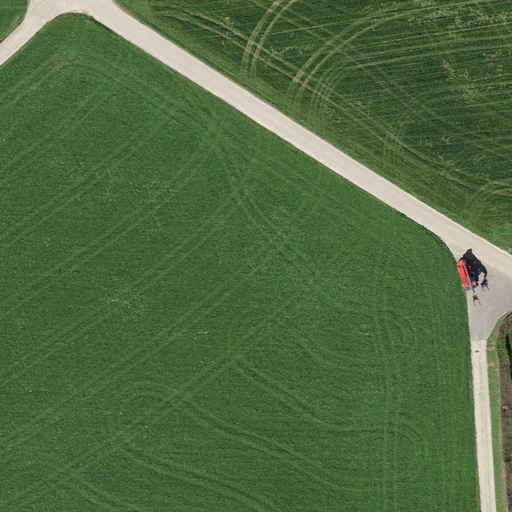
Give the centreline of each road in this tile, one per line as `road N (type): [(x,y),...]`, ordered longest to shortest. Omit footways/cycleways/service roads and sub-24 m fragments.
road 1 (unclassified): [(471,247),(78,0)]
road 2 (track): [(486,511),(471,247)]
